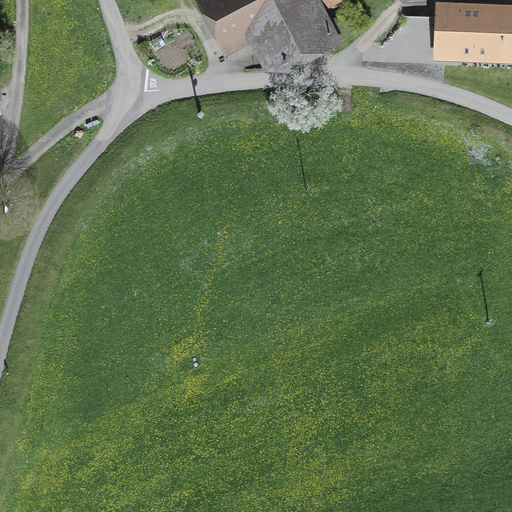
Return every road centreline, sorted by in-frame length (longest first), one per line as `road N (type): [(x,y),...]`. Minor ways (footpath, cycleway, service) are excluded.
road 1 (track): [(131,89),(351,77),(427,87),(511,118)]
road 2 (track): [(0,346),(35,237),(65,185),(121,118),(131,89)]
road 3 (track): [(20,0),(1,178)]
road 4 (track): [(0,179),(65,125),(131,89)]
road 5 (track): [(342,105),(360,46),(401,0)]
